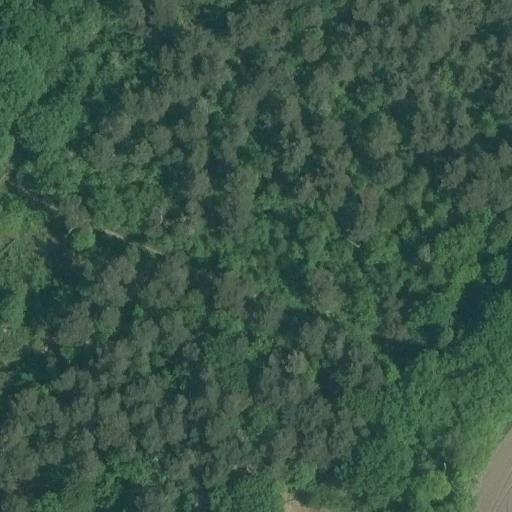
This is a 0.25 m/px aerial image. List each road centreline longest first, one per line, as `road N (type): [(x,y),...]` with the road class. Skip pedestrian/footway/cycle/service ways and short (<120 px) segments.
road 1 (track): [(393,355),(0,173)]
road 2 (track): [(511,271),(393,355),(375,456),(383,511)]
